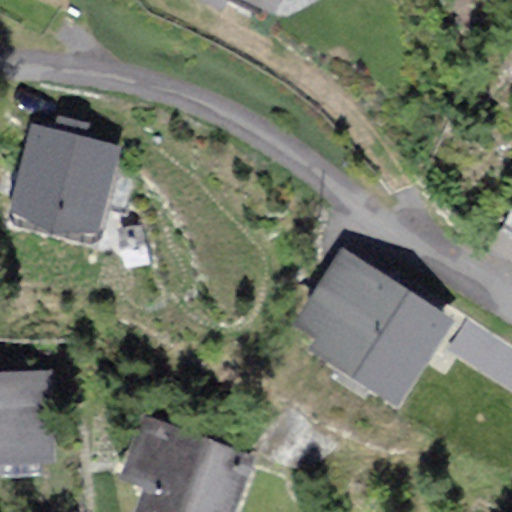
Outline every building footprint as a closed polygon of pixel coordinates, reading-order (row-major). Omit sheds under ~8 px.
[(283,0),(250,0),(278,12),(283,0)] [(120,147),(34,125),(11,212),(98,234),(120,147)] [(456,319),(345,251),(295,331),(406,400),(456,319)] [(0,462),(55,461),(51,369),(0,370),(0,462)] [(235,511),(256,460),(149,417),(125,478),(147,487),(137,511),(235,511)]
